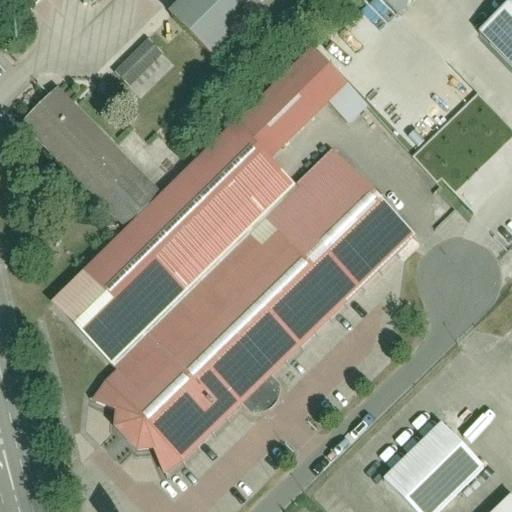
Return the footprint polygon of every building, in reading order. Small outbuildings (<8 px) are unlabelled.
[(189,0),(173,17),(211,55),(259,8),(250,0),(189,0)] [(382,0),(398,17),(416,0),(382,0)] [(511,3),(479,36),(511,69),(511,3)] [(148,42),(115,74),(139,98),(172,66),(148,42)] [(122,237),(51,306),(113,368),(296,190),(273,166),(349,91),(313,54),(160,202),(57,97),(20,133),(122,237)] [(113,368),(85,395),(170,481),(418,239),(333,153),(296,190),(113,368)] [(421,425),(382,461),(388,467),(427,431),(421,425)] [(439,429),(387,481),(417,511),(441,511),(482,472),(439,429)] [(511,511),(511,504),(508,501),(496,511),(511,511)]
